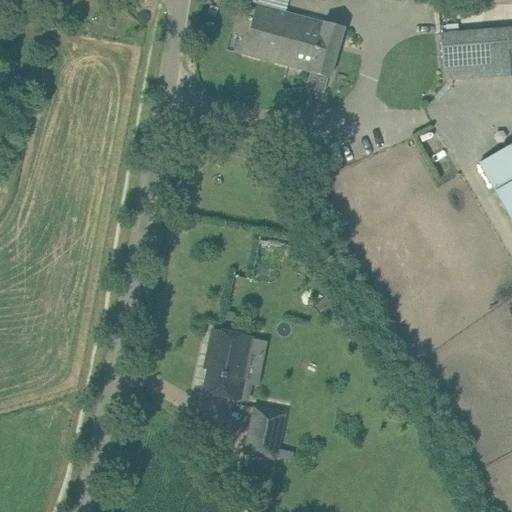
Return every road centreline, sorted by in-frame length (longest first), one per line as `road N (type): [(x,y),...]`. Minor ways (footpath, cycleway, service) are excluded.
road 1 (unclassified): [(79,511),(180,0)]
road 2 (unknown): [(162,99),(320,113),(511,100)]
